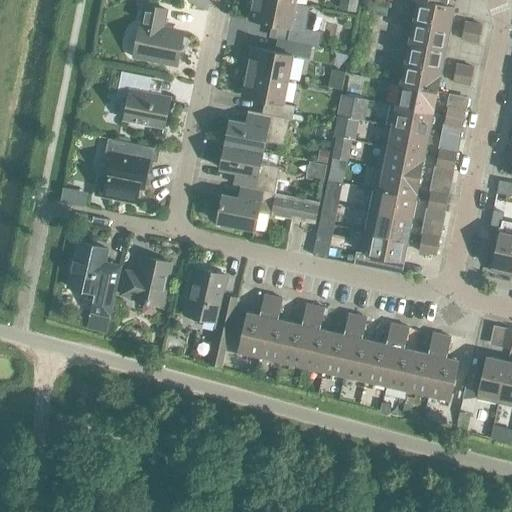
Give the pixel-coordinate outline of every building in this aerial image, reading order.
[(275,38),(283,39),(300,43),(302,30),(290,27),(295,3),(279,0),(254,0),(250,20),(278,25),(275,38)] [(357,0),(341,0),(340,9),(356,12),(358,0),(357,0)] [(417,0),(401,84),(438,91),(455,6),(451,5),(451,0),(417,0)] [(134,57),(165,64),(166,61),(177,63),(183,34),(164,30),(168,10),(144,5),(134,57)] [(465,22),(463,31),(481,34),(483,25),(465,22)] [(479,43),(481,34),(463,31),(462,39),(479,43)] [(253,47),(248,71),(288,79),(293,55),(310,59),(312,45),(300,43),(283,39),(280,52),(253,47)] [(455,73),(472,76),(474,68),(457,64),(455,73)] [(329,87),(342,89),(345,73),(333,70),(329,87)] [(129,98),(124,119),(164,127),(170,97),(148,93),(151,77),(122,71),(117,95),(129,98)] [(270,101),(268,114),(290,119),(293,119),(295,106),(283,104),(288,79),(248,71),(243,96),(270,101)] [(470,85),(472,76),(455,73),(453,82),(470,85)] [(392,104),(433,113),(438,91),(401,84),(397,105),(392,104)] [(342,94),(338,115),(359,120),(363,99),(342,94)] [(446,115),(433,113),(392,104),(388,125),(429,134),(431,123),(444,126),(445,124),(446,115)] [(446,115),(464,119),(465,110),(448,106),(446,115)] [(230,120),(225,144),(263,152),(265,141),(285,145),(290,119),(268,114),(261,113),(258,126),(230,120)] [(462,128),(464,119),(446,115),(445,124),(462,128)] [(384,146),(383,147),(425,155),(429,134),(388,125),(383,146),(384,146)] [(97,194),(104,196),(136,203),(139,188),(144,189),(150,160),(140,158),(142,145),(108,138),(106,152),(113,154),(108,178),(100,177),(97,194)] [(337,138),(333,158),(348,161),(352,142),(337,138)] [(246,187),(249,188),(275,193),(280,167),(261,163),(263,152),(225,144),(220,168),(248,174),(246,187)] [(383,147),(379,168),(421,176),(425,155),(383,147)] [(440,149),(438,157),(455,161),(457,152),(440,149)] [(321,151),(319,162),(328,164),(330,152),(321,151)] [(453,170),(455,161),(438,157),(436,166),(453,170)] [(312,180),(324,182),(327,165),(315,163),(312,180)] [(379,168),(375,189),(416,197),(421,176),(379,168)] [(320,202),(275,193),(249,188),(247,199),(223,195),(218,222),(222,223),(221,226),(232,228),(232,225),(255,229),(258,212),(315,223),(320,202)] [(375,189),(371,210),(412,218),(416,197),(375,189)] [(431,191),(429,200),(447,203),(448,195),(431,191)] [(445,212),(447,203),(429,200),(427,209),(445,212)] [(371,210),(366,231),(408,240),(412,218),(371,210)] [(491,271),(511,275),(511,234),(509,234),(511,223),(502,221),(491,271)] [(327,258),(334,225),(320,222),(313,255),(327,258)] [(408,240),(366,231),(362,252),(357,251),(354,264),(381,269),(384,258),(403,261),(408,240)] [(422,233),(421,242),(438,246),(440,237),(422,233)] [(92,312),(111,316),(121,272),(109,269),(105,263),(108,249),(79,242),(75,257),(72,259),(69,270),(74,277),(72,287),(97,293),(92,312)] [(436,255),(438,246),(421,242),(419,251),(436,255)] [(133,297),(133,298),(163,305),(172,263),(142,256),(139,273),(126,271),(121,294),(133,297)] [(216,321),(215,328),(207,362),(222,366),(237,303),(227,301),(223,296),(228,275),(196,268),(185,314),(189,315),(190,316),(190,318),(191,319),(193,320),(194,321),(195,321),(197,321),(200,321),(202,320),(204,319),(216,321)] [(238,351),(260,356),(274,296),(264,294),(260,315),(247,312),(238,351)] [(260,356),(281,361),(290,322),(278,319),(283,299),(274,296),(260,356)] [(281,361),(302,366),(316,306),(307,304),(302,325),(290,322),(281,361)] [(302,366),(323,371),(332,332),(320,329),(325,308),(316,306),(302,366)] [(323,371),(344,375),(358,316),(349,314),(344,334),(332,332),(323,371)] [(344,375),(365,380),(374,341),(362,338),(367,318),(358,316),(344,375)] [(365,380),(386,385),(400,325),(391,323),(386,344),(374,341),(365,380)] [(386,385),(407,390),(416,351),(404,348),(409,327),(400,325),(386,385)] [(502,347),(511,349),(511,345),(511,330),(506,329),(502,347)] [(407,390),(428,395),(442,335),(433,333),(428,353),(416,351),(407,390)] [(442,335),(428,395),(450,400),(459,360),(446,358),(451,337),(442,335)] [(477,398),(499,403),(508,361),(487,356),(484,369),(479,389),(477,398)] [(499,403),(511,405),(511,362),(508,361),(499,403)] [(471,366),(466,386),(479,389),(484,369),(471,366)] [(390,412),(392,405),(382,402),(381,410),(380,412),(390,414),(390,412)]
